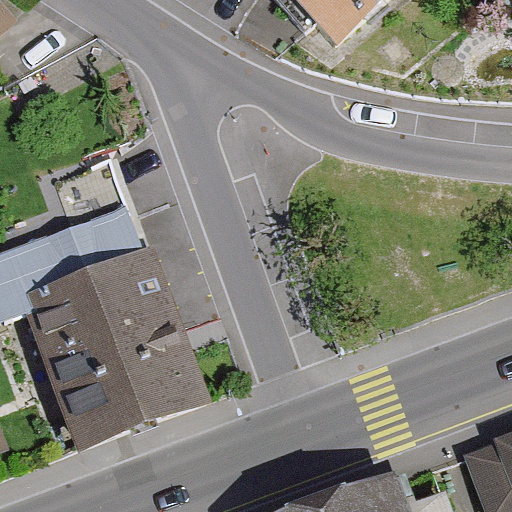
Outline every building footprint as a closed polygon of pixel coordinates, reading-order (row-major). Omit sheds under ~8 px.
[(274,0),(329,66),(407,2),(405,0),(274,0)] [(0,37),(15,24),(0,7),(0,37)] [(126,215),(0,261),(0,329),(24,320),(77,462),(214,411),(156,255),(143,260),(126,215)] [(511,511),(511,444),(467,461),(485,511),(511,511)] [(403,511),(396,491),(337,511),(442,511),(441,508),(430,511),(403,511)]
